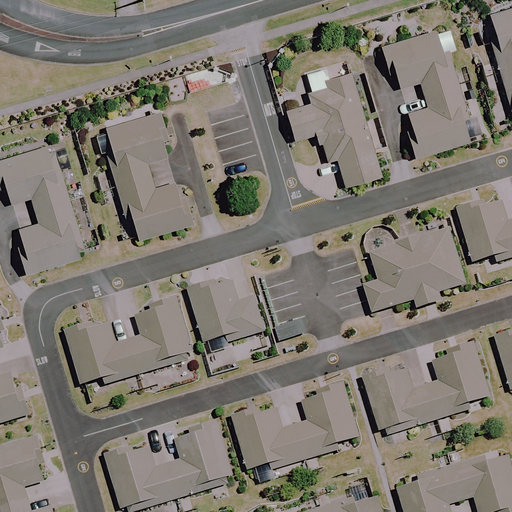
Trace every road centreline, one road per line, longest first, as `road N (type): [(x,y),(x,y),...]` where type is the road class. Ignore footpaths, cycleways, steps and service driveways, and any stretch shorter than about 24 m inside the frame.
road 1 (residential): [(71,441),(511,307)]
road 2 (residential): [(71,441),(39,329),(41,309),(55,296),(295,223)]
road 3 (residential): [(0,15),(34,29),(109,37),(233,9)]
road 4 (residential): [(295,223),(511,162)]
road 5 (residential): [(233,9),(295,223)]
